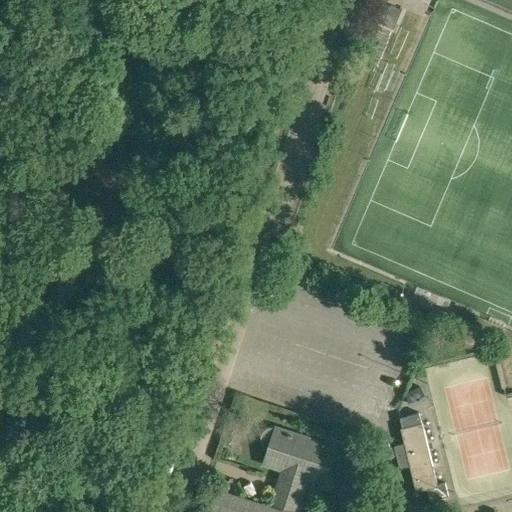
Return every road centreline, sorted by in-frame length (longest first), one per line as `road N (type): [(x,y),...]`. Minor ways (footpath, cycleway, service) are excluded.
road 1 (unclassified): [(213,392),(337,0)]
road 2 (residential): [(213,392),(174,511)]
